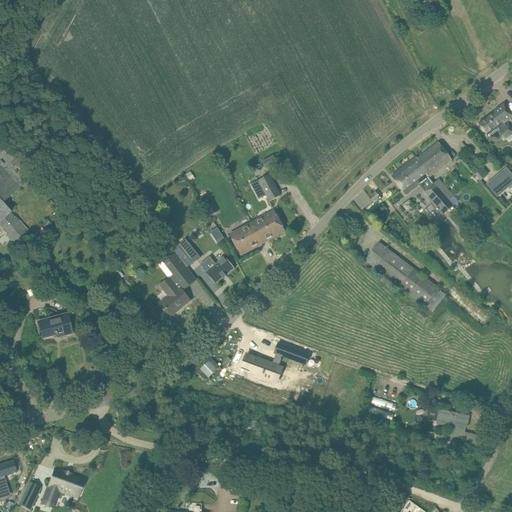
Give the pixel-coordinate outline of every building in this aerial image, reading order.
[(504,124),(511,117),(511,114),(504,104),(478,124),(487,136),(498,128),(501,131),(499,132),(505,140),(511,135),(511,128),(509,125),(506,127),(504,124)] [(0,227),(13,245),(29,231),(15,216),(14,217),(11,212),(17,207),(9,199),(3,204),(3,203),(16,191),(22,186),(31,177),(7,150),(0,142),(0,227)] [(416,157),(391,176),(406,196),(419,185),(429,178),(452,160),(439,143),(418,159),(416,157)] [(267,169),(278,164),(274,155),(257,164),(259,169),(265,166),(267,169)] [(483,168),(475,174),(481,181),(488,174),(483,168)] [(511,175),(506,168),(487,185),(497,197),(510,186),(511,188),(511,175)] [(189,172),(184,175),(188,181),(193,178),(189,172)] [(269,175),(258,181),(269,202),(281,196),(269,175)] [(454,206),(449,200),(453,196),(438,179),(424,191),(424,192),(429,198),(428,199),(442,216),(454,206)] [(409,201),(403,206),(406,210),(412,205),(409,201)] [(214,205),(207,209),(211,216),(218,211),(214,205)] [(251,222),(229,234),(236,246),(241,255),(263,244),(285,232),(280,223),(273,211),(251,222)] [(468,221),(473,226),(476,228),(478,225),(480,226),(486,220),(479,213),(477,215),(473,211),(465,219),(468,221)] [(469,231),(473,226),(468,221),(464,226),(469,231)] [(217,229),(211,233),(217,242),(224,238),(217,229)] [(185,239),(177,246),(192,264),(200,258),(185,239)] [(439,289),(379,243),(366,260),(426,306),(439,289)] [(163,262),(173,275),(159,286),(167,296),(160,302),(171,316),(171,315),(170,314),(178,308),(182,305),(183,306),(190,301),(182,291),(196,280),(175,253),(163,262)] [(225,257),(216,264),(210,257),(200,265),(206,272),(205,273),(215,284),(235,269),(225,257)] [(57,334),(62,332),(63,335),(71,333),(66,315),(38,322),(43,338),(54,335),(55,336),(57,336),(57,334)] [(93,332),(88,336),(93,344),(99,340),(93,332)] [(247,356),(243,366),(256,371),(263,374),(264,374),(263,377),(276,382),(281,368),(278,367),(279,364),(280,365),(282,359),(281,359),(282,357),(306,366),(310,355),(278,343),(274,354),(276,355),(272,365),(247,356)] [(370,395),(368,402),(379,406),(381,399),(370,395)] [(426,420),(453,425),(450,443),(482,449),(484,436),(465,432),(466,428),(469,416),(429,408),(426,420)] [(249,416),(247,427),(251,428),(259,429),(260,421),(259,421),(259,418),(249,416)] [(0,497),(9,495),(3,477),(17,473),(13,460),(0,464),(0,497)] [(52,477),(43,500),(53,504),(59,490),(73,495),(79,479),(58,471),(55,478),(52,477)] [(16,493),(15,496),(18,497),(24,486),(15,482),(11,490),(16,493)] [(19,504),(30,510),(40,488),(29,483),(19,504)] [(425,511),(409,501),(400,511),(425,511)]
